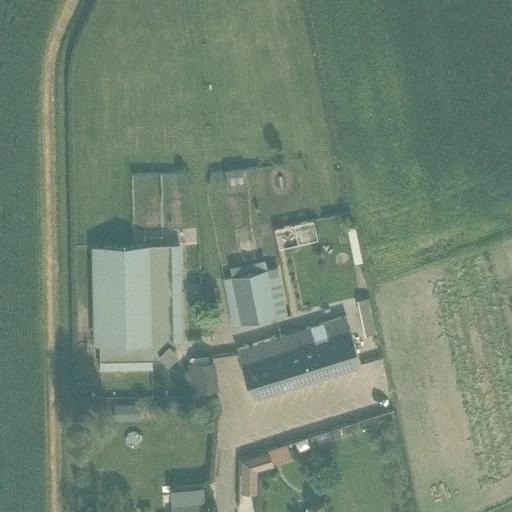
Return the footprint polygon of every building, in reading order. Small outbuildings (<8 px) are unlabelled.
[(354,225),(346,227),(354,262),(361,260),(354,225)] [(98,360),(163,359),(165,361),(175,351),(173,349),(170,244),(90,245),(93,345),(98,345),(98,360)] [(277,316),(267,270),(230,278),(240,324),(277,316)] [(367,297),(356,299),(364,335),(375,332),(367,297)] [(237,349),(251,398),(360,365),(345,316),(237,349)] [(193,389),(213,385),(208,354),(187,357),(193,389)] [(272,466),(269,452),(253,457),(257,470),(272,466)] [(182,502),(170,503),(171,511),(203,511),(202,500),(182,502)] [(326,511),(323,501),(306,507),(307,511),(326,511)]
